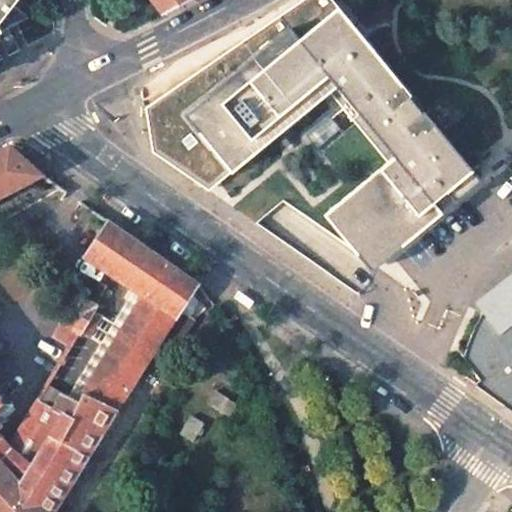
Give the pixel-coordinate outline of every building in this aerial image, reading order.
[(0,0),(0,37),(3,36),(0,29),(0,28),(11,11),(31,22),(29,0),(0,0)] [(237,170),(327,93),(375,58),(326,0),(305,0),(147,111),(153,155),(208,192),(237,170)] [(154,0),(163,12),(186,0),(154,0)] [(0,29),(3,36),(31,22),(11,11),(0,28),(0,29)] [(375,58),(327,93),(386,164),(328,212),(375,267),(440,213),(432,203),(445,192),(454,202),(479,181),(375,58)] [(4,145),(0,146),(0,423),(6,418),(3,414),(13,408),(0,390),(0,188),(32,171),(4,145)] [(8,442),(0,432),(0,511),(44,511),(157,345),(165,350),(171,342),(176,345),(193,320),(189,318),(199,302),(190,293),(197,284),(108,224),(87,256),(128,284),(138,291),(73,388),(69,397),(55,390),(51,388),(43,405),(36,396),(8,442)] [(511,273),(474,305),(481,313),(474,327),(468,342),(463,358),(480,380),(475,385),(511,410),(511,273)] [(97,333),(55,390),(69,397),(73,388),(138,291),(128,284),(109,312),(104,309),(92,330),(97,333)] [(81,323),(92,330),(104,309),(95,302),(96,299),(81,290),(57,329),(71,339),(81,323)] [(235,404),(214,388),(207,399),(229,414),(235,404)] [(250,453),(268,466),(256,482),(271,493),(287,471),(278,448),(262,436),(250,453)]
